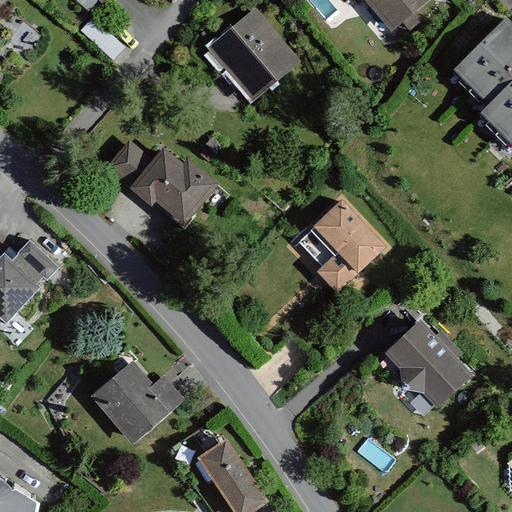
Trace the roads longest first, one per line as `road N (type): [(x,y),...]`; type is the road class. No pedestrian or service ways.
road 1 (residential): [(322,511),(246,398),(26,168)]
road 2 (residential): [(178,0),(26,168)]
